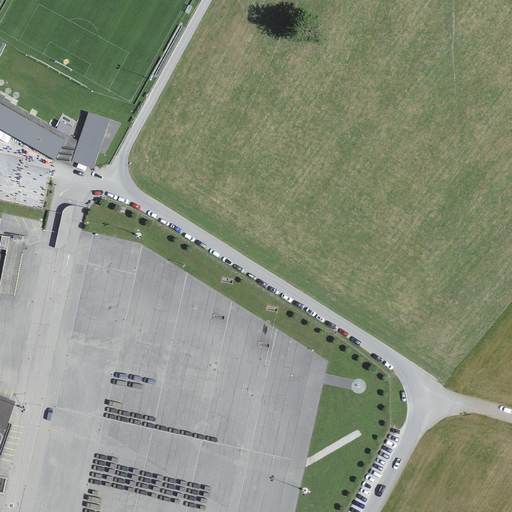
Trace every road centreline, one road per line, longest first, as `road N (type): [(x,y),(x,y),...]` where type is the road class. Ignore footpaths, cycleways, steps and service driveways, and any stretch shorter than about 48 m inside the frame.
road 1 (unclassified): [(417,403),(390,361),(114,185),(112,171),(206,0)]
road 2 (unclassified): [(369,511),(410,437),(417,403)]
